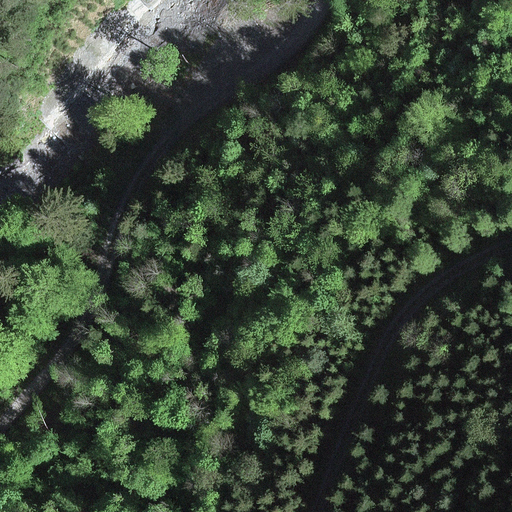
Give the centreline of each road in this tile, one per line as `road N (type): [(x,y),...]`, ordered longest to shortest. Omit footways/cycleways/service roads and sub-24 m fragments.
road 1 (track): [(0,425),(84,326),(127,196),(155,149),(187,111),(282,44),(316,0)]
road 2 (track): [(511,243),(457,271),(394,335),(321,511)]
